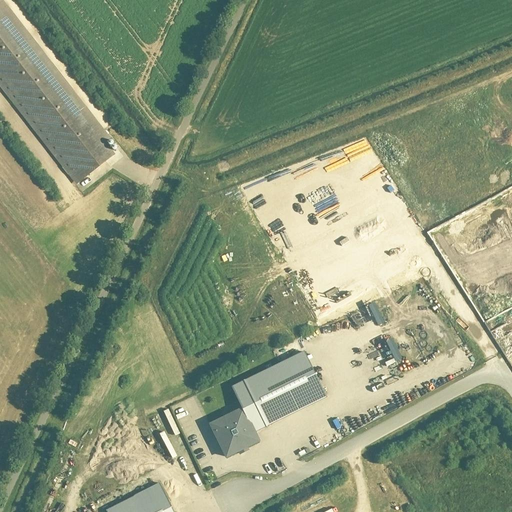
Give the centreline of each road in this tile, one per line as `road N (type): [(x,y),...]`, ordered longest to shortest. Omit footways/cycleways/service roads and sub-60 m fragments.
road 1 (unclassified): [(0,492),(235,0)]
road 2 (residential): [(500,369),(237,506)]
